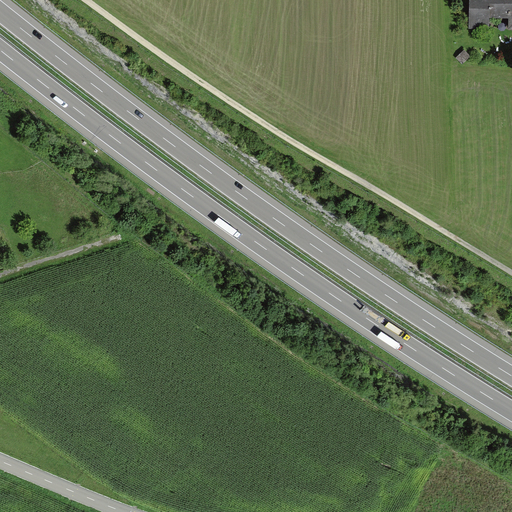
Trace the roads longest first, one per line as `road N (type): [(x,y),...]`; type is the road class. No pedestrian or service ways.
road 1 (motorway): [(511,375),(280,222),(0,11)]
road 2 (motorway): [(0,50),(263,247),(511,411)]
road 3 (track): [(511,273),(81,0)]
road 4 (tertiary): [(0,460),(127,511)]
